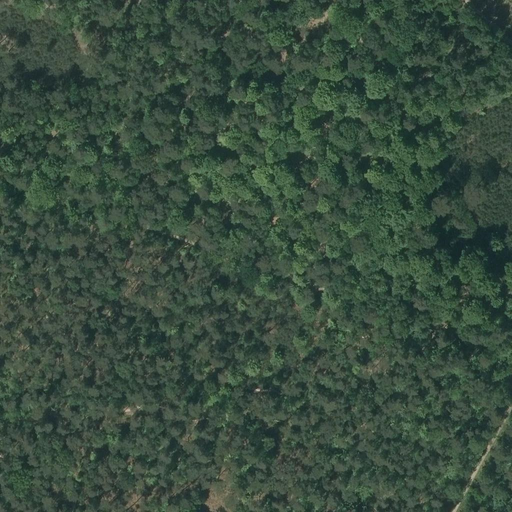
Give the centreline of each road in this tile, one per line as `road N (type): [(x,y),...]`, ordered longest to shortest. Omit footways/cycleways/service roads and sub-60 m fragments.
road 1 (track): [(511,369),(375,410),(72,395),(35,398),(0,414)]
road 2 (track): [(511,328),(451,161),(415,102),(325,0)]
